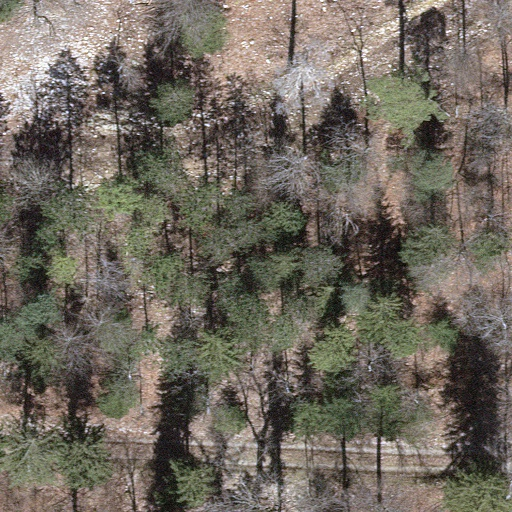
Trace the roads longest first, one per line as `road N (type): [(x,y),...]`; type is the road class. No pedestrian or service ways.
road 1 (track): [(478,0),(344,88),(211,149),(0,159)]
road 2 (track): [(0,450),(511,458)]
